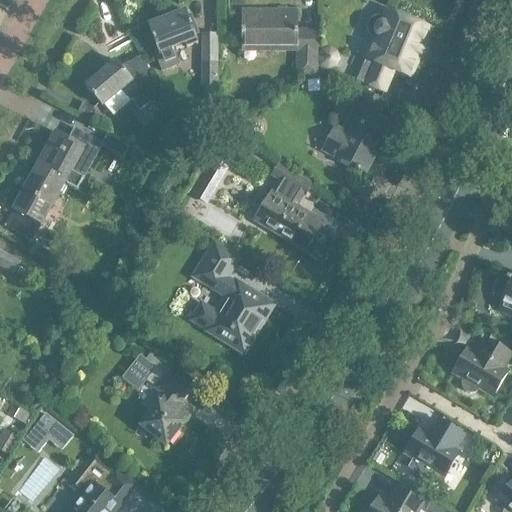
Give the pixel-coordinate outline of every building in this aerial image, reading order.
[(199,34),(194,23),(191,24),(186,11),(173,16),(174,18),(149,27),(158,52),(155,54),(162,72),(180,65),(173,48),(185,43),(187,50),(199,45),(195,36),(199,34)] [(298,46),(298,75),(318,75),(318,55),(318,31),(298,31),(298,11),(275,11),(275,14),(242,14),(242,46),(298,46)] [(411,77),(431,30),(386,11),(384,18),(380,17),(376,17),(373,18),(370,20),(367,28),(367,32),(369,35),(371,38),(374,40),(366,59),(367,59),(357,82),(384,93),(394,70),(411,77)] [(217,34),(202,34),(202,64),(217,64),(217,34)] [(324,53),(320,59),(322,66),(328,70),(335,69),(339,62),(338,55),(331,51),(324,53)] [(122,90),(139,112),(150,103),(151,105),(162,99),(160,95),(161,95),(141,57),(121,68),(116,61),(85,87),(102,107),(122,90)] [(365,173),(388,129),(374,121),(384,103),(364,93),(343,133),(335,128),(323,151),(365,173)] [(232,132),(247,141),(255,126),(240,118),(232,132)] [(43,159),(37,170),(67,186),(68,186),(77,191),(84,178),(96,155),(90,152),(97,141),(75,129),(69,140),(57,133),(46,154),(44,153),(41,158),(43,159)] [(101,148),(125,160),(130,150),(107,137),(101,148)] [(322,223),(296,208),(304,195),(305,197),(312,185),(278,164),(271,176),(279,181),(272,193),(271,193),(255,221),(306,251),(322,223)] [(37,170),(32,179),(30,178),(28,183),(29,184),(5,227),(31,241),(40,226),(58,193),(62,196),(67,186),(37,170)] [(163,174),(159,182),(173,189),(177,182),(163,174)] [(229,279),(240,259),(214,243),(193,278),(225,298),(216,313),(202,304),(191,321),(220,339),(221,337),(227,341),(226,342),(244,354),(273,306),(229,279)] [(0,251),(0,266),(14,275),(20,264),(0,251)] [(511,274),(510,279),(508,278),(500,296),(503,297),(501,302),(511,306),(511,274)] [(454,373),(464,379),(463,380),(462,382),(462,384),(462,385),(462,386),(462,388),(463,388),(464,390),(465,391),(466,392),(469,393),(471,394),(472,394),(475,393),(476,393),(477,392),(479,390),(480,388),(494,396),(508,373),(501,369),(510,354),(488,341),(481,352),(483,354),(481,357),(468,349),(454,373)] [(191,414),(178,404),(187,392),(156,368),(146,380),(165,395),(141,426),(166,445),(191,414)] [(432,438),(419,430),(405,453),(415,459),(415,461),(414,462),(414,463),(414,464),(414,465),(414,466),(414,467),(415,469),(416,471),(418,473),(419,473),(420,474),(421,474),(423,474),(424,474),(425,474),(427,474),(428,473),(429,472),(430,471),(431,470),(432,469),(445,477),(459,454),(453,450),(462,435),(440,421),(433,433),(435,434),(432,438)] [(490,449),(484,460),(495,467),(501,456),(490,449)] [(83,498),(71,511),(113,511),(134,486),(116,471),(114,473),(95,457),(70,488),(83,498)] [(511,511),(511,483),(497,500),(506,507),(505,509),(504,511),(503,511),(511,511)] [(416,511),(421,503),(399,490),(392,501),(394,503),(392,506),(378,498),(370,511),(416,511)]
